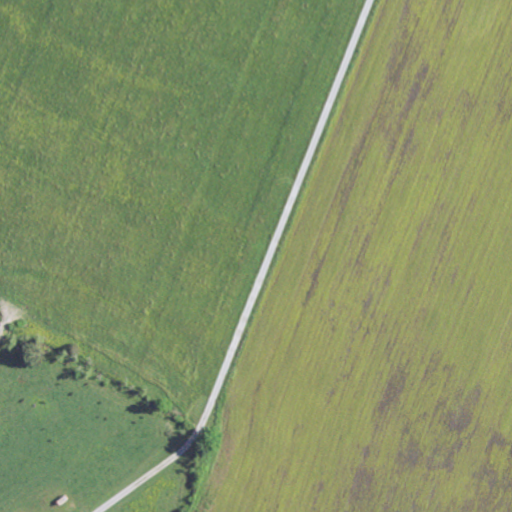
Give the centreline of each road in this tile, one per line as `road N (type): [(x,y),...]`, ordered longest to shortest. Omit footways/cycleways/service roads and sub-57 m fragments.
road 1 (residential): [(198,430),(371,0)]
road 2 (residential): [(97,511),(195,434)]
